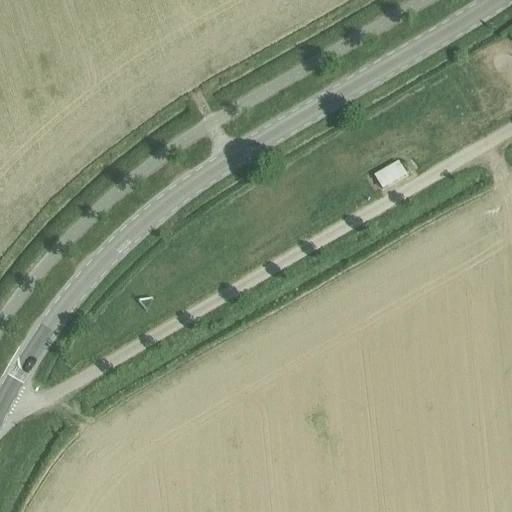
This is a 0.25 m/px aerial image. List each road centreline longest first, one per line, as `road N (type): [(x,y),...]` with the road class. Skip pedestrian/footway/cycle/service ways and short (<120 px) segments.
road 1 (tertiary): [(0,403),(27,350),(122,240),(167,201),(494,0)]
road 2 (unclassified): [(0,417),(41,404),(511,130)]
